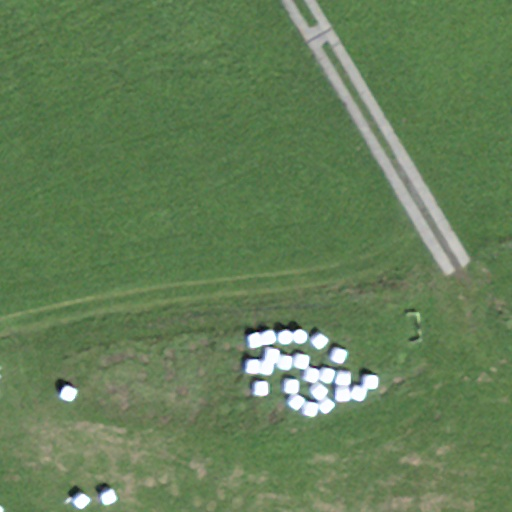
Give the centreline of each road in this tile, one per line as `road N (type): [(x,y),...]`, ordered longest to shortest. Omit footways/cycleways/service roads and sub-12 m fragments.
road 1 (track): [(0,319),(322,271),(511,223)]
road 2 (track): [(450,239),(307,0)]
